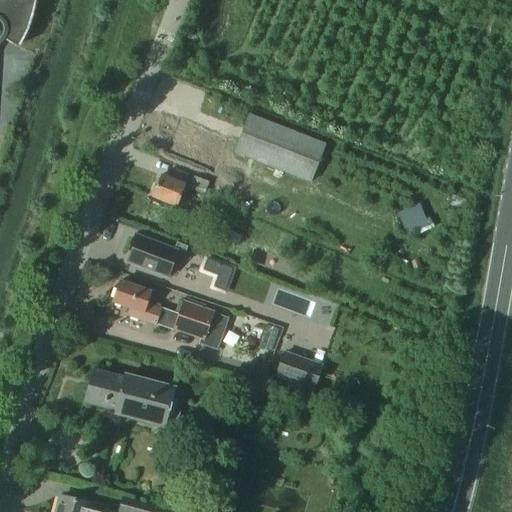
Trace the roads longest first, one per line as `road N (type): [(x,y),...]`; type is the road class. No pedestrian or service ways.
road 1 (unclassified): [(0,489),(55,306),(181,0)]
road 2 (secondary): [(463,478),(511,216)]
